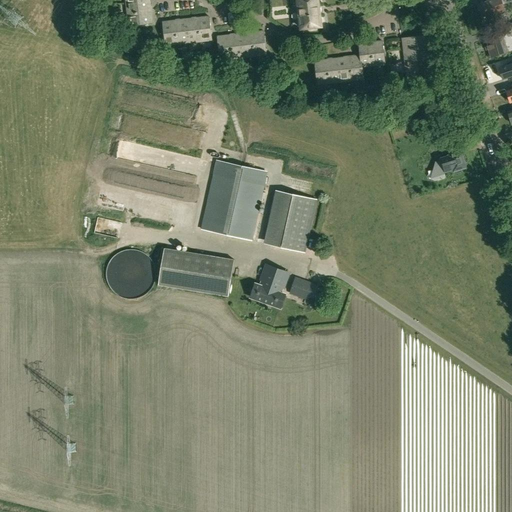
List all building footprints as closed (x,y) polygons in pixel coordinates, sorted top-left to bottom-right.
[(127,3),(128,14),(152,11),(151,0),(127,3)] [(318,0),(298,0),(302,28),(322,26),(318,0)] [(511,0),(487,0),(488,2),(478,5),(482,17),(489,15),(490,18),(493,19),(496,18),(498,15),(497,12),(505,9),(503,4),(508,3),(511,1),(511,0)] [(128,14),(130,26),(153,23),(152,11),(128,14)] [(209,16),(198,17),(200,41),(212,40),(209,16)] [(198,17),(186,19),(189,43),(200,41),(198,17)] [(186,19),(175,20),(178,44),(189,43),(186,19)] [(175,20),(163,21),(166,45),(178,44),(175,20)] [(264,31),(252,32),(255,56),(267,55),(264,31)] [(252,32),(241,33),(244,58),(255,56),(252,32)] [(241,33),(230,34),(232,59),(244,58),(241,33)] [(230,34),(218,36),(220,60),(232,59),(230,34)] [(492,57),(496,56),(509,52),(509,50),(504,34),(486,39),(492,57)] [(403,38),(404,50),(428,47),(427,35),(403,38)] [(383,40),(371,42),(374,66),(386,64),(383,40)] [(360,43),(361,55),(364,79),(363,67),(374,66),(371,42),(360,43)] [(404,50),(406,61),(429,58),(428,47),(404,50)] [(361,55),(350,57),(353,81),(364,79),(361,55)] [(350,57),(339,58),(342,82),(353,81),(350,57)] [(339,58),(327,59),(330,83),(342,82),(339,58)] [(406,61),(407,73),(431,70),(429,58),(406,61)] [(327,59),(315,61),(318,85),(330,83),(327,59)] [(511,61),(507,63),(508,65),(500,68),(504,80),(511,76),(511,61)] [(432,82),(431,70),(407,73),(408,84),(432,82)] [(138,133),(140,117),(127,116),(125,131),(138,133)] [(413,129),(416,128),(420,126),(417,117),(409,119),(413,129)] [(450,156),(442,159),(446,171),(454,168),(456,174),(463,172),(462,168),(466,167),(461,152),(450,155),(450,156)] [(253,240),(265,188),(268,172),(216,160),(202,229),(253,240)] [(277,191),(266,245),(305,254),(317,199),(277,191)] [(164,249),(159,284),(228,295),(234,260),(164,249)] [(258,285),(253,299),(263,303),(266,296),(274,299),(272,306),(283,310),(288,297),(282,294),(284,290),(285,291),(291,275),(269,266),(263,282),(265,283),(263,287),(258,285)] [(296,277),(290,293),(313,301),(319,286),(296,277)]
